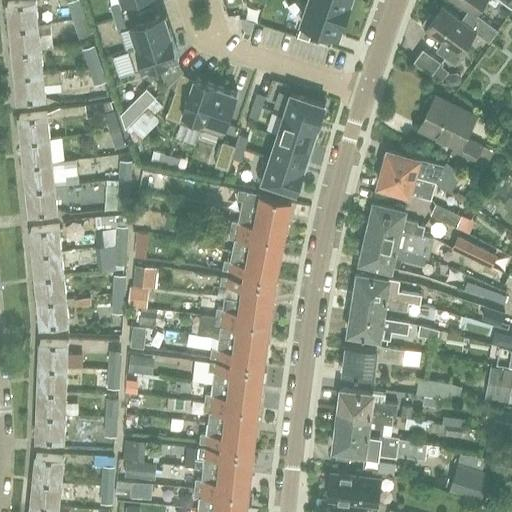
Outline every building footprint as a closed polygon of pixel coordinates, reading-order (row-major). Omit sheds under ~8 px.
[(36,0),(8,3),(11,28),(38,25),(36,0)] [(72,0),(68,1),(74,19),(76,19),(85,16),(79,0),(72,0)] [(308,0),(308,1),(347,14),(351,0),(308,0)] [(511,0),(456,0),(469,9),(469,8),(476,13),(485,0),(501,0),(511,7),(511,0)] [(340,35),(347,14),(308,1),(301,22),(340,35)] [(122,15),(119,3),(111,5),(114,17),(122,15)] [(469,8),(469,9),(461,19),(443,5),(434,17),(430,14),(421,25),(460,54),(476,32),(489,41),(498,29),(476,13),(469,8)] [(128,49),(129,50),(172,36),(166,14),(131,25),(132,28),(121,31),(126,50),(128,49)] [(118,29),(126,26),(122,15),(115,17),(118,29)] [(91,34),(85,16),(76,19),(74,19),(80,38),(91,34)] [(250,31),(253,21),(242,18),(241,18),(244,29),(250,31)] [(38,25),(11,28),(13,51),(40,49),(39,33),(52,32),(51,24),(38,25)] [(300,29),(298,36),(309,40),(312,32),(300,29)] [(172,36),(129,50),(136,71),(179,57),(172,36)] [(83,49),(89,66),(91,66),(100,63),(94,45),(83,49)] [(414,60),(432,73),(442,61),(423,48),(414,60)] [(15,75),(42,73),(40,49),(13,51),(15,75)] [(106,81),(100,63),(91,66),(89,66),(95,85),(106,81)] [(15,75),(18,100),(45,97),(44,85),(62,84),(60,71),(42,73),(15,75)] [(180,121),(201,128),(216,85),(195,77),(180,121)] [(238,92),(216,85),(201,128),(223,136),(238,92)] [(291,91),(284,114),(318,125),(326,102),(291,91)] [(258,93),(254,104),(262,107),(266,95),(258,93)] [(455,143),(450,152),(473,163),(485,168),(494,150),(465,136),(475,114),(436,95),(421,126),(455,143)] [(135,101),(121,115),(126,129),(145,110),(135,101)] [(258,118),(262,107),(254,104),(250,116),(258,118)] [(111,130),(121,127),(114,109),(103,113),(109,131),(111,130)] [(49,137),(47,113),(19,116),(22,140),(49,137)] [(311,147),(318,125),(284,114),(277,135),(311,147)] [(109,131),(110,131),(115,149),(127,145),(121,127),(111,130),(109,131)] [(237,146),(245,149),(248,137),(241,135),(237,146)] [(265,155),(265,156),(304,168),(311,147),(277,135),(270,156),(265,155)] [(24,164),(52,161),(49,137),(22,140),(24,164)] [(236,145),(223,141),(216,165),(228,169),(236,145)] [(237,146),(233,158),(241,160),(245,149),(237,146)] [(441,182),(445,165),(388,149),(384,166),(436,181),(441,182)] [(297,191),(304,168),(265,156),(258,178),(297,191)] [(120,160),(119,179),(131,180),(132,161),(120,160)] [(26,188),(54,185),(52,161),(24,164),(26,188)] [(431,198),(431,197),(436,181),(384,166),(379,184),(431,198)] [(445,188),(461,194),(468,174),(451,169),(445,188)] [(117,207),(130,206),(131,180),(119,179),(119,181),(117,207)] [(26,188),(29,213),(57,210),(55,197),(68,196),(67,184),(54,185),(26,188)] [(237,198),(243,200),(241,210),(287,219),(291,199),(245,190),(239,189),(237,198)] [(418,221),(403,217),(405,208),(374,201),(370,220),(423,233),(425,225),(418,224),(418,221)] [(457,226),(458,224),(462,215),(436,203),(431,214),(457,226)] [(283,239),(287,219),(241,210),(238,221),(233,220),(231,229),(283,239)] [(128,226),(127,215),(97,218),(98,229),(116,228),(116,246),(118,246),(128,246),(128,226)] [(370,220),(365,239),(418,253),(426,256),(428,257),(432,236),(423,233),(370,220)] [(61,251),(59,227),(58,226),(31,229),(33,254),(61,251)] [(232,250),(249,254),(279,260),(283,239),(231,229),(229,237),(235,239),(232,250)] [(141,233),(141,256),(156,256),(156,233),(141,233)] [(453,247),(490,264),(495,255),(459,236),(453,247)] [(418,253),(365,239),(361,259),(392,267),(394,256),(425,263),(426,256),(418,253)] [(115,264),(127,264),(128,246),(118,246),(116,246),(115,264)] [(225,260),(223,269),(229,271),(275,280),(279,260),(249,254),(232,250),(230,260),(225,260)] [(35,277),(63,275),(61,251),(33,254),(35,277)] [(152,286),(154,267),(135,265),(134,284),(152,286)] [(400,279),(390,277),(359,272),(356,291),(408,300),(413,301),(420,303),(422,294),(398,290),(400,279)] [(114,274),(113,295),(115,295),(125,295),(126,275),(114,274)] [(38,301),(66,298),(63,275),(35,277),(38,301)] [(272,304),(274,285),(275,283),(228,277),(222,276),(221,285),(227,286),(225,298),(272,304)] [(128,306),(148,309),(150,288),(130,286),(128,306)] [(356,291),(353,311),(383,316),(385,306),(407,309),(408,300),(356,291)] [(112,312),(124,313),(125,295),(115,295),(113,295),(112,312)] [(76,306),(91,304),(91,296),(75,298),(76,306)] [(38,301),(40,326),(68,323),(66,298),(38,301)] [(269,324),(272,304),(225,298),(223,308),(217,308),(216,317),(269,324)] [(353,311),(352,312),(349,332),(391,339),(392,330),(408,332),(410,321),(383,316),(353,311)] [(219,339),(267,345),(269,324),(216,317),(215,325),(221,326),(219,339)] [(419,334),(438,338),(440,329),(421,324),(419,334)] [(140,345),(152,345),(152,329),(141,329),(140,345)] [(264,365),(267,345),(219,339),(217,348),(212,347),(211,358),(215,358),(215,360),(217,359),(264,365)] [(69,343),(41,342),(40,353),(40,367),(68,368),(68,353),(69,343)] [(377,344),(377,349),(348,345),(345,373),(374,376),(376,359),(404,363),(405,347),(377,344)] [(109,350),(108,370),(121,371),(122,350),(109,350)] [(129,372),(152,375),(154,358),(131,355),(129,372)] [(213,384),(261,390),(263,369),(217,364),(217,362),(210,361),(208,371),(214,372),(213,384)] [(67,392),(68,368),(40,367),(39,391),(67,392)] [(511,369),(499,367),(493,398),(510,401),(510,395),(511,395),(511,369)] [(120,388),(121,371),(108,370),(107,388),(120,388)] [(417,394),(441,397),(449,398),(451,382),(419,377),(417,394)] [(258,410),(261,390),(213,384),(212,394),(205,393),(204,403),(258,410)] [(344,389),(341,409),(394,416),(396,416),(398,403),(385,401),(386,394),(344,389)] [(66,416),(67,392),(39,391),(38,415),(66,416)] [(132,408),(151,407),(150,395),(131,396),(132,408)] [(106,398),(106,418),(118,418),(120,398),(106,398)] [(207,424),(256,430),(258,410),(204,403),(203,411),(209,412),(207,424)] [(341,409),(339,429),(369,432),(371,421),(393,424),(394,416),(341,409)] [(488,430),(511,432),(511,411),(492,409),(488,430)] [(65,441),(66,416),(38,415),(37,440),(65,441)] [(118,418),(106,418),(105,435),(115,436),(117,436),(118,418)] [(407,418),(405,429),(425,431),(427,421),(407,418)] [(175,430),(176,421),(143,419),(143,428),(175,430)] [(253,450),(256,430),(207,424),(206,434),(201,433),(200,443),(205,444),(205,445),(206,444),(253,450)] [(422,441),(400,438),(400,437),(369,432),(339,429),(336,448),(398,456),(398,455),(426,459),(428,443),(422,442),(422,441)] [(123,458),(144,460),(146,441),(126,438),(123,458)] [(506,443),(491,440),(489,452),(504,455),(506,443)] [(202,470),(220,472),(251,475),(253,455),(206,450),(206,449),(199,448),(198,457),(204,458),(202,470)] [(37,455),(34,480),(61,482),(64,458),(37,455)] [(395,463),(379,461),(378,471),(393,474),(395,463)] [(102,485),(114,486),(115,467),(103,466),(102,485)] [(488,474),(473,469),(466,492),(481,496),(488,474)] [(196,478),(194,490),(249,495),(251,475),(220,472),(202,470),(201,479),(196,478)] [(368,502),(380,504),(382,478),(333,473),(332,484),(329,486),(328,492),(330,495),(330,498),(347,500),(350,502),(353,501),(362,502),(365,504),(368,502)] [(32,504),(59,506),(61,482),(34,480),(32,504)] [(121,493),(136,496),(139,483),(124,480),(121,493)] [(113,504),(114,487),(114,486),(102,485),(101,503),(113,504)] [(493,488),(482,505),(493,511),(495,511),(505,495),(493,488)] [(198,510),(215,511),(247,511),(249,495),(194,490),(194,497),(199,497),(198,510)]
